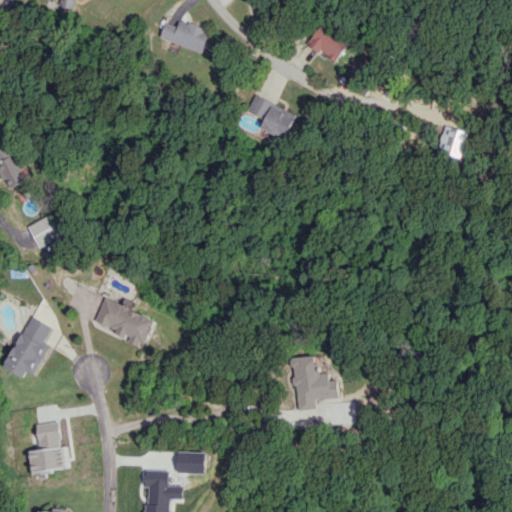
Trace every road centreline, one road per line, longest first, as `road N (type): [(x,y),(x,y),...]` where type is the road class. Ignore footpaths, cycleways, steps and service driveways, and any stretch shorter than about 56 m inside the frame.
road 1 (residential): [(462,130),(356,102),(274,69),(211,0)]
road 2 (residential): [(111,511),(106,432),(91,371)]
